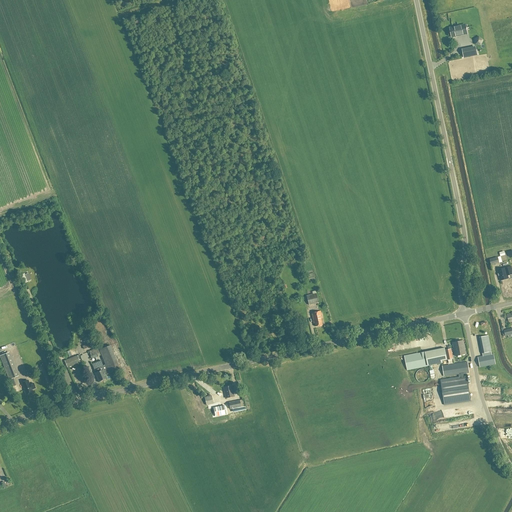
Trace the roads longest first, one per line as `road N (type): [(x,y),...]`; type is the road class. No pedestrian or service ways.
road 1 (tertiary): [(0,427),(63,405),(464,314)]
road 2 (unclassified): [(464,314),(464,218),(416,0)]
road 3 (unclassified): [(511,467),(483,402),(464,314)]
